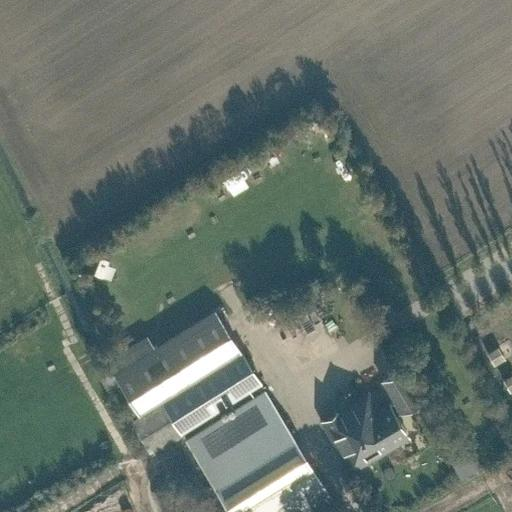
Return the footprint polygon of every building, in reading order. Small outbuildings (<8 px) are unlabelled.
[(146,335),(96,367),(111,391),(121,385),(138,411),(240,348),(214,307),(152,346),(146,335)] [(242,352),(163,400),(182,431),(261,382),(242,352)] [(405,434),(394,415),(400,411),(401,413),(422,400),(402,367),(382,379),(395,401),(375,412),(365,397),(322,424),(350,471),(394,444),(393,441),(405,434)] [(264,388),(185,438),(199,460),(277,411),(264,388)] [(228,511),(305,511),(330,497),(277,411),(225,445),(197,462),(228,511)] [(460,436),(444,445),(462,476),(478,467),(460,436)]
